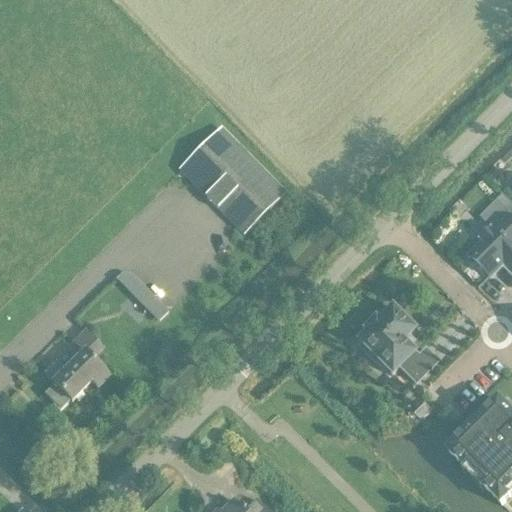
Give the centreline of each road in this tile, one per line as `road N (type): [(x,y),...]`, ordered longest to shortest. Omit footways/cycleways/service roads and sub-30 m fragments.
road 1 (unclassified): [(101,511),(386,223)]
road 2 (residential): [(386,223),(511,101)]
road 3 (residential): [(386,223),(498,334)]
